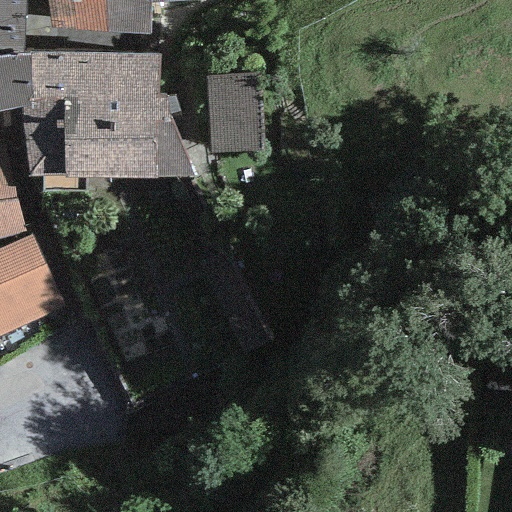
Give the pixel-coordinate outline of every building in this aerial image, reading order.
[(0,0),(0,40),(23,37),(24,0),(0,0)] [(47,0),(51,27),(104,32),(104,0),(47,0)] [(104,0),(104,32),(150,37),(152,4),(201,3),(200,0),(104,0)] [(23,55),(23,37),(0,40),(0,111),(17,108),(22,107),(30,107),(29,54),(25,55),(23,55)] [(160,56),(29,54),(30,107),(22,107),(28,176),(193,179),(165,95),(158,95),(160,56)] [(260,67),(206,68),(207,145),(261,144),(260,67)] [(0,237),(23,231),(1,142),(0,141),(0,237)] [(0,250),(0,338),(64,310),(31,237),(0,250)]
